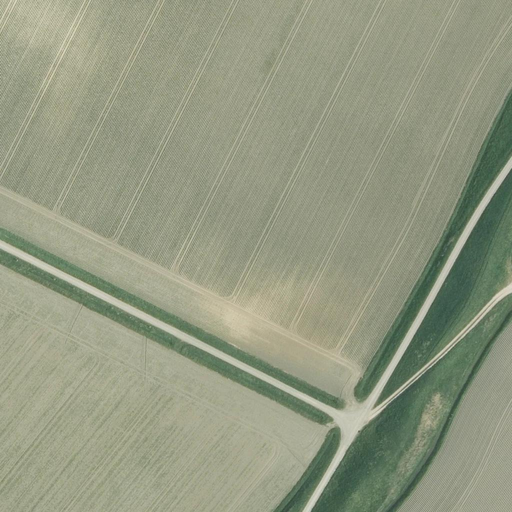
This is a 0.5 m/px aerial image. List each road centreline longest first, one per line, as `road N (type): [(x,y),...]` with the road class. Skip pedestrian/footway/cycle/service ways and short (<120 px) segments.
road 1 (unclassified): [(356,425),(0,247)]
road 2 (unclassified): [(356,425),(511,160)]
road 3 (track): [(511,289),(356,425)]
